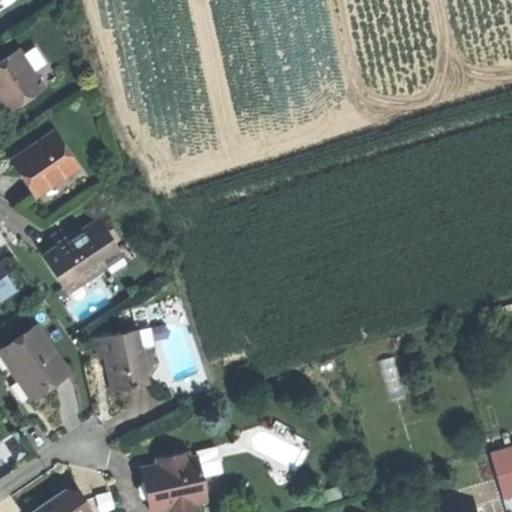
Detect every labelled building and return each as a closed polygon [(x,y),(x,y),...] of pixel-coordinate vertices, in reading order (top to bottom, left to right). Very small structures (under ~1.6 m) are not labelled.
[(0,99),(6,108),(42,83),(19,50),(0,63),(0,99)] [(14,161),(39,197),(67,177),(64,173),(76,164),(54,132),(38,143),(41,147),(30,155),(27,151),(14,161)] [(32,148),(27,151),(30,155),(41,147),(38,143),(32,148)] [(79,168),(76,164),(64,173),(67,177),(79,168)] [(42,258),(62,288),(77,277),(82,284),(106,267),(112,275),(127,264),(117,249),(118,248),(104,228),(100,231),(95,223),(68,240),(63,233),(57,236),(52,240),(58,248),(42,258)] [(0,301),(16,291),(0,266),(0,301)] [(66,294),(82,284),(77,277),(62,288),(66,294)] [(18,381),(29,398),(49,384),(67,373),(36,328),(4,349),(23,378),(18,381)] [(151,328),(95,340),(99,359),(104,358),(108,357),(111,372),(107,373),(111,392),(130,388),(130,389),(136,388),(136,387),(135,383),(148,380),(146,367),(155,365),(152,348),(155,347),(151,328)] [(0,351),(0,354),(18,381),(23,378),(4,349),(0,351)] [(511,446),(491,453),(504,495),(511,492),(511,446)] [(196,451),(197,458),(201,476),(220,472),(215,447),(196,451)] [(187,452),(176,454),(178,462),(189,459),(187,452)] [(165,456),(157,458),(159,466),(140,470),(143,485),(148,484),(150,494),(146,495),(149,511),(164,508),(164,511),(197,511),(196,502),(206,500),(201,476),(197,458),(189,459),(178,462),(176,454),(165,456)] [(79,511),(68,494),(59,499),(54,492),(34,506),(24,511),(79,511)]
